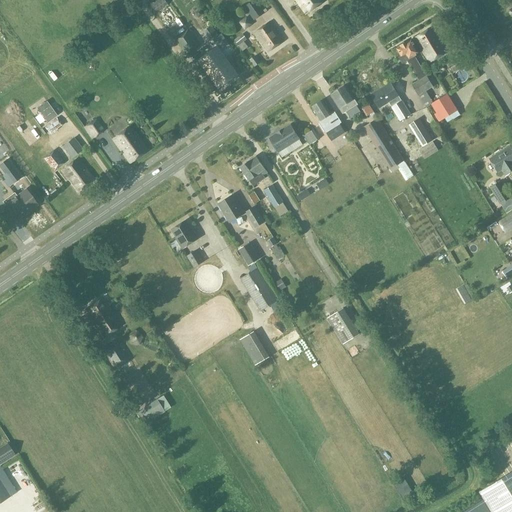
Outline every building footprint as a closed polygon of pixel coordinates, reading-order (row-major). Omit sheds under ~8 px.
[(155,14),(168,4),(165,0),(159,0),(150,7),(155,14)] [(254,21),(265,13),(256,0),(254,0),(244,8),(254,21)] [(295,0),(306,14),(326,1),(325,0),(295,0)] [(199,12),(204,19),(208,16),(203,9),(199,12)] [(243,28),(251,22),(247,17),(239,22),(243,28)] [(200,27),(209,43),(221,37),(212,21),(200,27)] [(268,52),(284,41),(270,22),(254,33),(268,52)] [(430,63),(448,52),(433,27),(415,38),(430,63)] [(200,45),(189,30),(175,40),(185,55),(200,45)] [(243,34),(235,41),(243,52),(248,48),(244,42),(247,40),(243,34)] [(403,63),(407,61),(419,81),(412,85),(419,96),(437,84),(431,74),(427,76),(415,56),(420,53),(412,40),(405,45),(404,43),(398,47),(399,48),(397,49),(402,56),(400,58),(403,63)] [(452,51),(456,58),(463,54),(459,46),(452,51)] [(199,60),(219,88),(237,75),(217,48),(199,60)] [(257,56),(251,60),(256,66),(262,62),(257,56)] [(376,76),(382,68),(377,65),(372,73),(376,76)] [(54,82),(57,79),(51,72),(47,75),(54,82)] [(399,96),(391,84),(371,96),(379,108),(389,102),(400,121),(411,114),(402,101),(399,96)] [(343,114),(358,104),(346,86),(331,95),(343,114)] [(458,111),(448,94),(432,105),(437,114),(435,115),(440,123),(458,111)] [(335,112),(334,113),(331,115),(322,101),(313,107),(321,121),(319,122),(326,133),(332,142),(346,133),(341,124),(342,123),(335,112)] [(46,102),(36,109),(47,124),(57,116),(46,102)] [(369,105),(362,109),(367,117),(374,113),(369,105)] [(51,135),(63,126),(57,118),(45,128),(51,135)] [(419,118),(409,125),(423,147),(433,141),(419,118)] [(105,131),(96,119),(83,128),(92,140),(105,131)] [(364,128),(390,170),(405,161),(408,167),(436,150),(433,145),(431,146),(430,145),(409,158),(394,135),(390,138),(378,119),(364,128)] [(112,140),(129,164),(148,151),(130,126),(112,140)] [(291,126),(270,139),(278,153),(299,140),(291,126)] [(320,139),(314,130),(304,136),(310,145),(320,139)] [(62,147),(71,159),(83,150),(74,138),(62,147)] [(511,149),(510,147),(490,159),(498,173),(503,170),(506,176),(511,172),(511,149)] [(54,149),(43,155),(53,173),(57,171),(55,167),(62,163),(54,149)] [(265,178),(264,176),(268,173),(256,157),(240,168),(252,184),(254,187),(265,178)] [(78,192),(94,181),(77,158),(62,170),(78,192)] [(13,168),(5,174),(12,184),(20,178),(13,168)] [(317,185),(320,190),(329,185),(326,179),(317,185)] [(511,198),(502,181),(490,188),(501,205),(511,198)] [(284,203),(273,185),(265,190),(280,216),(288,211),(283,203),(284,203)] [(5,206),(16,220),(37,204),(27,190),(18,197),(15,193),(2,202),(5,206)] [(307,190),(298,196),(302,201),(310,195),(307,190)] [(253,203),(259,200),(254,192),(249,195),(253,203)] [(233,196),(219,205),(230,223),(244,214),(233,196)] [(265,223),(255,207),(245,213),(255,229),(265,223)] [(511,227),(511,214),(499,223),(505,232),(511,227)] [(186,221),(172,230),(177,238),(177,239),(183,249),(199,239),(194,232),(193,232),(186,221)] [(249,266),(261,259),(251,243),(239,250),(249,266)] [(277,245),(271,249),(278,260),(285,256),(280,247),(279,248),(277,245)] [(187,257),(194,269),(204,262),(197,250),(187,257)] [(251,273),(240,279),(261,313),(272,307),(273,309),(272,309),(279,320),(287,315),(278,300),(278,301),(256,265),(248,269),(251,273)] [(507,279),(511,275),(511,265),(503,271),(507,279)] [(280,280),(274,284),(279,292),(285,288),(280,280)] [(102,339),(121,327),(103,298),(84,310),(102,339)] [(360,335),(344,309),(327,319),(344,345),(360,335)] [(270,358),(254,332),(241,340),(256,366),(270,358)] [(130,336),(132,343),(141,341),(140,334),(130,336)] [(287,340),(278,344),(281,351),(290,346),(287,340)] [(130,362),(118,344),(105,352),(116,370),(130,362)] [(139,411),(147,424),(165,412),(157,400),(139,411)] [(7,444),(0,448),(0,465),(15,456),(7,444)] [(0,466),(0,503),(17,493),(0,466)] [(5,472),(8,477),(20,471),(17,466),(5,472)] [(511,511),(511,472),(502,478),(480,492),(485,500),(465,511),(511,511)] [(394,483),(403,498),(413,492),(404,477),(394,483)] [(40,511),(35,502),(17,511),(40,511)]
